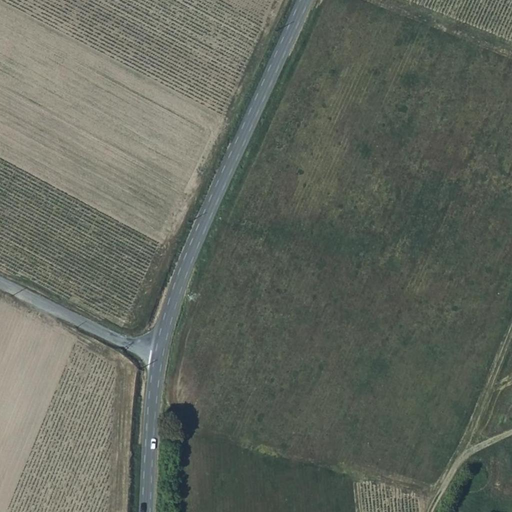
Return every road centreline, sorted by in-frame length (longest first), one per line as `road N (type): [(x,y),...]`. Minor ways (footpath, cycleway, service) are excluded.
road 1 (secondary): [(157,355),(194,241),(303,0)]
road 2 (track): [(431,506),(402,488),(185,432),(174,395),(152,390)]
road 3 (unclassified): [(157,355),(0,282)]
road 4 (secondary): [(147,511),(157,355)]
road 5 (track): [(511,48),(389,0)]
road 6 (track): [(464,451),(511,333)]
road 7 (track): [(511,430),(464,451),(430,511)]
